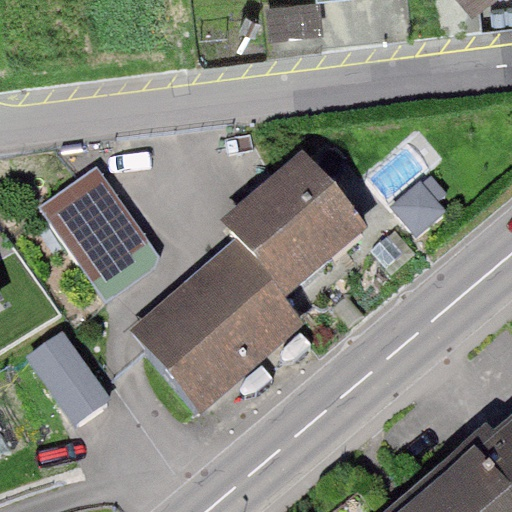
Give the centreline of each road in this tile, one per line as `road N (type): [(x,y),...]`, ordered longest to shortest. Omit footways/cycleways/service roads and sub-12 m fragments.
road 1 (unclassified): [(0,124),(511,65)]
road 2 (secondary): [(210,511),(511,257)]
